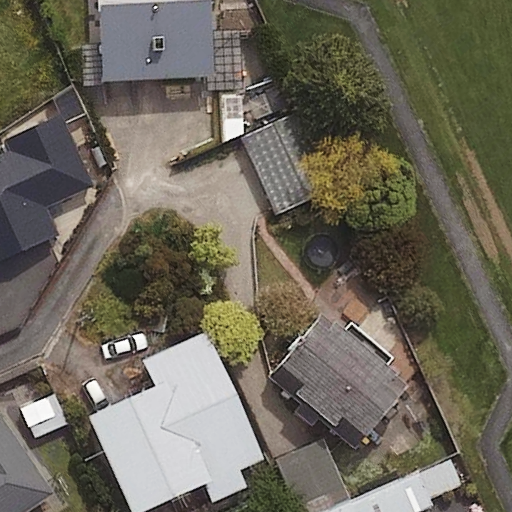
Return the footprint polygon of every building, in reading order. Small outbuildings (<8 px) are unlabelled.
[(95,0),(99,88),(212,83),(210,39),(266,37),(248,0),(95,0)] [(329,206),(294,113),(242,133),(277,226),(329,206)] [(386,373),(393,364),(352,327),(344,336),(326,319),(278,373),(303,394),(296,402),(332,433),(341,422),(364,443),(409,393),(386,373)] [(261,465),(205,338),(143,366),(156,395),(89,425),(127,511),(157,511),(205,491),(212,507),(245,492),(237,476),(261,465)] [(44,392),(18,404),(35,440),(61,428),(44,392)] [(0,511),(31,511),(50,499),(0,423),(0,511)] [(423,511),(433,508),(430,500),(462,487),(450,461),(330,511),(423,511)]
